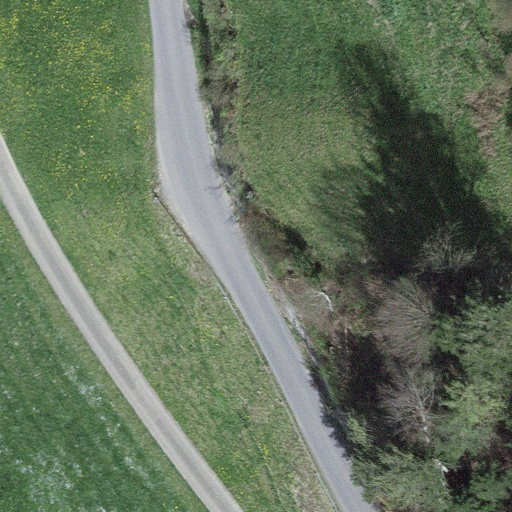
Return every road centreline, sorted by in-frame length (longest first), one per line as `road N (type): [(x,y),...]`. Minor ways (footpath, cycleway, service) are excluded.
road 1 (unclassified): [(168,0),(197,201),(363,511)]
road 2 (track): [(0,166),(64,287),(232,511)]
